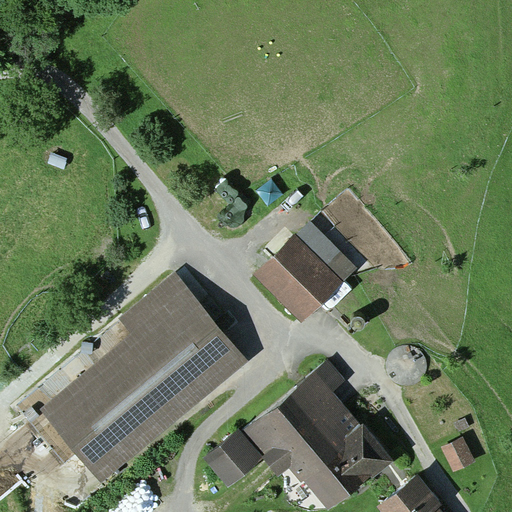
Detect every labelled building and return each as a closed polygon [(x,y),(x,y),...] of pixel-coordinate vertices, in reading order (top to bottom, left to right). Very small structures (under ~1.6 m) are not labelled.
[(310,219),(295,233),(342,281),(356,268),(310,219)] [(295,233),(253,274),(300,322),(342,281),(295,233)] [(132,335),(42,409),(90,468),(237,347),(174,272),(118,318),(132,335)] [(237,347),(90,468),(101,484),(247,360),(237,347)] [(328,359),(241,431),(263,458),(262,459),(278,478),(288,469),(301,484),(303,482),(327,511),(371,474),(373,476),(392,460),(363,425),(361,427),(331,391),(345,380),(328,359)] [(228,487),(262,459),(263,458),(241,431),(239,428),(203,457),(228,487)] [(463,436),(441,447),(453,472),(475,462),(463,436)] [(418,474),(377,506),(381,511),(441,511),(439,508),(443,505),(418,474)]
